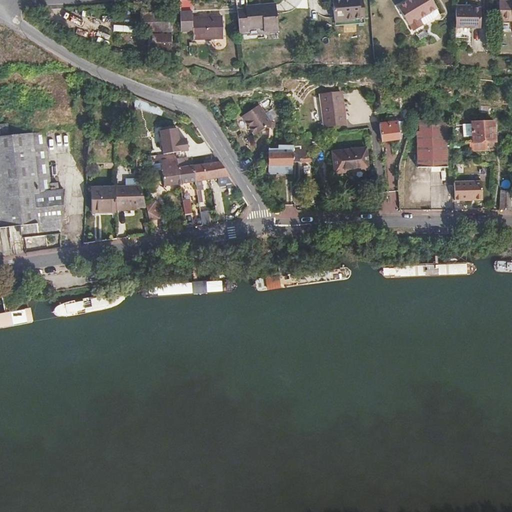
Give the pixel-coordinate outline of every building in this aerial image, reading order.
[(363,7),(362,0),(336,0),(338,23),(368,21),(367,7),(363,7)] [(425,23),(439,8),(430,0),(415,0),(401,15),(417,31),(418,30),(423,35),(430,28),(425,23)] [(511,18),(511,0),(497,0),(498,19),(511,18)] [(462,6),(453,6),(453,10),(453,29),(478,28),(478,9),(462,9),(462,6)] [(248,10),(239,10),(240,33),(248,33),(248,38),(265,38),(265,34),(278,34),(278,8),(248,8),(248,10)] [(181,15),(145,13),(144,31),(179,34),(181,15)] [(224,40),(223,18),(194,19),(194,14),(182,14),(181,33),(194,33),(195,40),(224,40)] [(345,125),(342,93),(320,94),(324,127),(345,125)] [(260,104),(240,113),(250,134),(279,120),(273,107),(264,112),(260,104)] [(445,167),(444,119),(418,119),(418,130),(415,130),(416,167),(445,167)] [(400,121),(380,123),(382,141),(401,139),(400,121)] [(472,142),(495,141),(494,121),(471,123),(471,124),(462,125),(463,137),(472,136),(472,142)] [(183,136),(177,137),(176,126),(155,128),(158,153),(184,151),(183,136)] [(50,180),(44,130),(0,133),(0,224),(20,223),(22,235),(61,230),(65,187),(58,188),(57,180),(50,180)] [(207,142),(201,134),(194,140),(199,147),(207,142)] [(270,173),(293,172),(293,161),(293,151),(286,151),(285,144),(275,144),(268,144),(269,163),(270,173)] [(293,151),(293,161),(301,161),(301,158),(312,157),(308,146),(296,147),(297,151),(293,151)] [(367,167),(366,148),(333,152),(335,173),(352,171),(351,169),(367,167)] [(163,184),(179,182),(176,167),(175,157),(160,159),(163,184)] [(219,184),(233,183),(230,175),(220,161),(192,165),(195,179),(218,176),(219,184)] [(179,182),(195,179),(192,165),(176,167),(179,182)] [(126,182),(116,182),(116,185),(117,208),(132,208),(132,205),(138,205),(145,205),(145,204),(145,203),(141,186),(138,173),(125,174),(126,182)] [(197,202),(202,201),(199,180),(194,181),(197,202)] [(454,181),(454,200),(482,200),(482,181),(454,181)] [(444,184),(444,207),(454,207),(454,184),(444,184)] [(93,211),(117,210),(117,208),(116,185),(93,187),(93,211)] [(511,211),(511,195),(511,190),(502,190),(501,210),(511,211)] [(182,199),(184,215),(192,213),(189,198),(182,199)] [(145,205),(149,220),(159,218),(155,201),(145,203),(145,204),(145,205)] [(200,212),(202,223),(209,222),(208,211),(200,212)]
